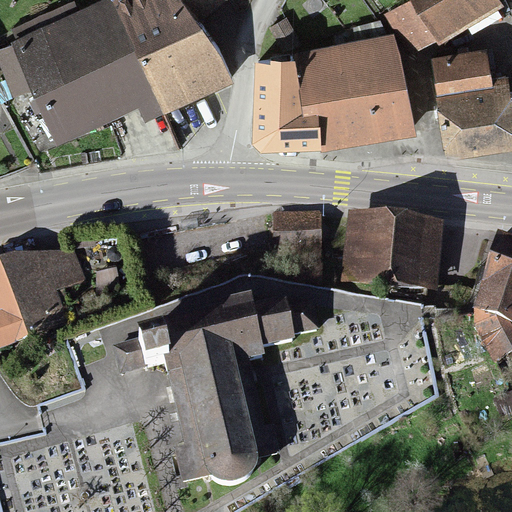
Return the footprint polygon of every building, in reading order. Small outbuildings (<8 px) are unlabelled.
[(113,0),(95,0),(0,45),(0,50),(19,91),(31,85),(56,137),(137,99),(144,115),(164,106),(113,0)] [(113,0),(164,106),(225,77),(195,14),(188,0),(113,0)] [(188,0),(195,14),(215,0),(188,0)] [(403,0),(394,6),(417,42),(484,0),(403,0)] [(394,33),(299,50),(298,107),(321,107),(320,139),(411,127),(394,33)] [(482,48),(437,56),(453,143),(511,132),(511,75),(511,71),(486,75),(482,48)] [(298,107),(299,50),(259,56),(257,138),(320,139),(321,107),(298,107)] [(320,217),(277,216),(275,253),(319,255),(320,217)] [(444,228),(349,221),(345,281),(440,288),(444,228)] [(511,242),(502,239),(474,324),(511,336),(511,242)] [(10,257),(0,261),(0,349),(65,322),(56,297),(90,285),(78,256),(10,257)] [(120,374),(164,363),(184,444),(174,447),(182,481),(211,474),(217,478),(244,477),(254,467),(257,462),(258,456),(279,451),(273,424),(263,427),(246,355),(261,351),(259,343),(292,335),(291,331),(315,326),(309,301),(285,307),(283,299),(250,308),(248,298),(166,319),(169,331),(112,346),(120,374)]
